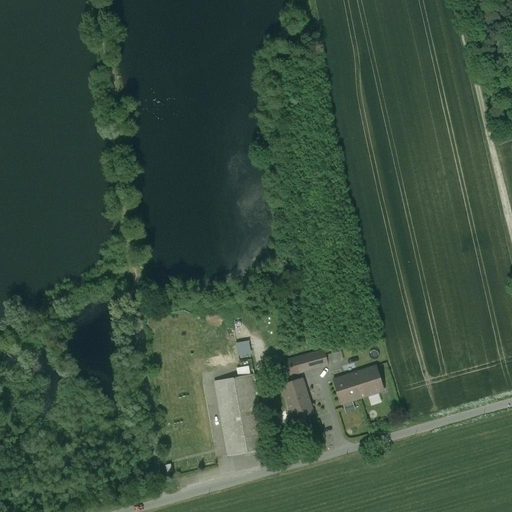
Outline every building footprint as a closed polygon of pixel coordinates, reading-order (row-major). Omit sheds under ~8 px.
[(250,341),(237,341),(237,354),(251,354),(250,341)] [(304,357),(284,362),(288,376),(328,366),(326,356),(324,351),(304,357)] [(340,352),(326,356),(328,366),(343,362),(341,353),(340,352)] [(376,367),(333,380),(341,405),(384,391),(376,367)] [(254,376),(214,383),(227,456),(266,449),(254,376)] [(302,379),(282,385),(293,420),(313,414),(302,379)]
